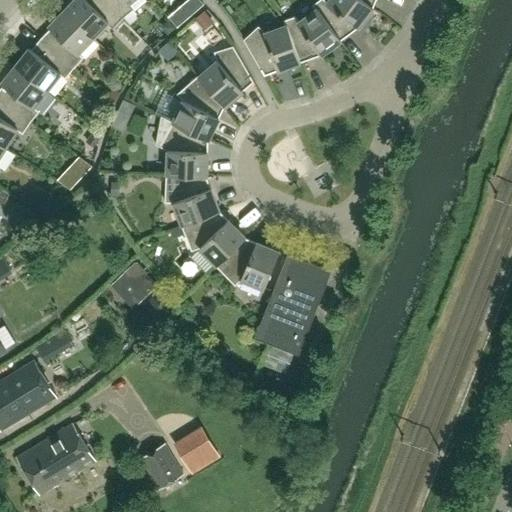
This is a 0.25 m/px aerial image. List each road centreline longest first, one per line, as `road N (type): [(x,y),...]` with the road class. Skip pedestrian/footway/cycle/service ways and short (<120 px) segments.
road 1 (residential): [(317,217),(269,198),(253,182),(248,159),(256,137),(412,65)]
road 2 (residential): [(412,65),(359,204),(337,219),(317,217)]
